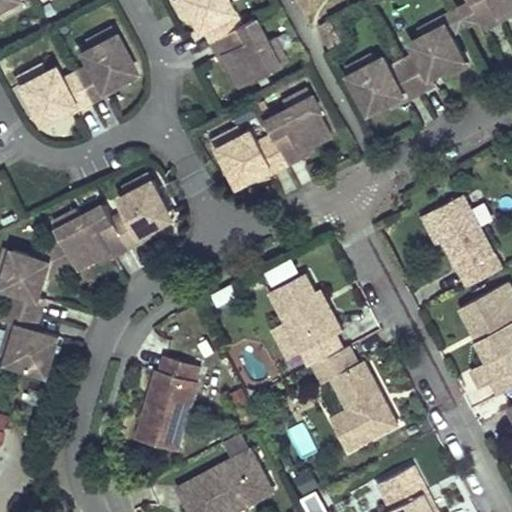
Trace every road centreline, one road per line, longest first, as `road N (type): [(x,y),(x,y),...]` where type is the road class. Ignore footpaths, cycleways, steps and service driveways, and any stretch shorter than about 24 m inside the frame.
road 1 (residential): [(343,185),(509,511)]
road 2 (residential): [(97,511),(78,458),(78,423),(101,345),(146,287),(231,237)]
road 3 (residential): [(343,185),(511,101)]
road 4 (residential): [(231,237),(155,123)]
road 5 (residential): [(155,123),(162,61),(131,0)]
road 6 (residential): [(231,237),(343,185)]
